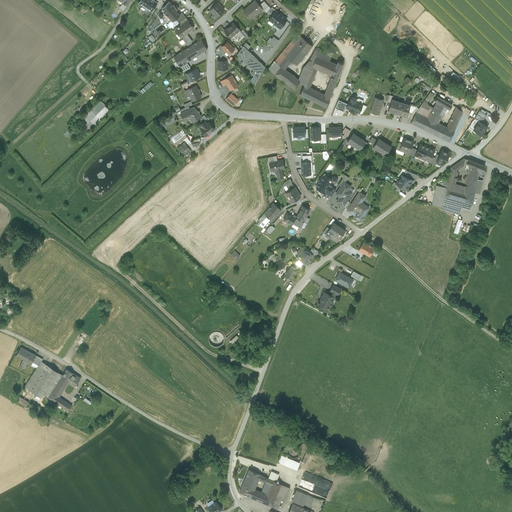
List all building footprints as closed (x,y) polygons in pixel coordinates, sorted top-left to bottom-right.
[(130,0),(117,0),(121,2),(120,4),(123,6),(122,10),(123,11),(130,0)] [(139,0),(138,3),(142,5),(146,8),(152,12),(155,6),(158,2),(155,0),(154,0),(139,0)] [(312,0),(307,12),(311,13),(317,0),(312,0)] [(256,1),(244,11),(251,19),(262,9),(263,9),(260,6),(256,1)] [(263,9),(262,9),(264,11),(269,7),(264,1),(260,6),(263,9)] [(172,5),(169,2),(166,4),(167,4),(162,8),(162,9),(161,11),(160,12),(159,12),(159,16),(160,18),(163,16),(164,18),(166,18),(166,19),(166,21),(167,22),(169,22),(171,20),(172,21),(175,19),(180,16),(179,15),(176,10),(175,8),(176,7),(175,6),(173,5),(172,5)] [(123,6),(120,4),(117,3),(113,13),(119,16),(122,10),(123,6)] [(210,16),(214,20),(223,10),(216,3),(209,10),(212,14),(210,16)] [(275,10),(269,19),(274,23),(281,15),(275,10)] [(182,13),(179,15),(180,16),(175,19),(179,23),(185,18),(186,17),(182,13)] [(287,19),(281,15),(274,23),(280,28),(287,19)] [(194,28),(187,20),(180,25),(179,26),(177,27),(178,27),(176,29),(182,37),(194,28)] [(233,23),(224,30),(227,33),(229,35),(231,37),(234,34),(239,30),(233,23)] [(239,30),(234,34),(239,40),(247,33),(243,29),(240,31),(239,30)] [(182,39),(187,45),(192,41),(187,35),(182,39)] [(290,59),(297,65),(312,46),(299,36),(295,41),(294,39),(275,62),(279,65),(281,62),(283,60),(287,63),(290,59)] [(269,43),(274,46),(278,40),(273,37),(269,43)] [(201,39),(189,46),(195,57),(207,49),(201,39)] [(222,46),(227,52),(229,54),(234,49),(231,45),(230,45),(227,42),(222,46)] [(332,76),(337,65),(329,61),(336,48),(323,43),(319,52),(315,50),(310,60),(304,67),(317,72),(318,70),(332,76)] [(219,47),(225,54),(227,52),(222,46),(221,45),(219,47)] [(247,49),(243,45),(237,54),(256,73),(259,76),(265,66),(247,49)] [(189,60),(195,57),(189,46),(183,50),(189,60)] [(226,63),(227,63),(230,63),(230,60),(228,58),(225,54),(219,47),(216,49),(217,54),(220,54),(220,60),(226,60),(226,63)] [(179,66),(189,60),(183,50),(180,51),(174,56),(179,66)] [(432,73),(435,70),(423,59),(420,62),(432,73)] [(217,64),(217,69),(227,69),(227,63),(226,63),(226,60),(220,60),(218,60),(218,64),(217,64)] [(279,65),(275,62),(269,70),(296,90),(301,84),(302,82),(299,80),(285,69),(279,65)] [(331,78),(337,80),(344,64),(338,62),(337,65),(332,76),(331,78)] [(317,72),(304,67),(299,80),(302,82),(301,84),(305,85),(310,88),(317,72)] [(191,80),(191,81),(195,79),(199,77),(198,73),(199,73),(196,68),(187,73),(191,80)] [(255,84),(259,76),(256,73),(250,80),(255,84)] [(232,74),(220,81),(223,86),(226,84),(228,87),(230,91),(238,85),(232,74)] [(331,97),(337,80),(331,78),(325,94),(331,97)] [(197,81),(195,79),(191,81),(191,80),(189,81),(188,82),(188,81),(182,84),(184,87),(197,81)] [(146,90),(153,84),(151,82),(144,87),(146,90)] [(201,97),(196,85),(187,89),(190,96),(192,101),(201,97)] [(327,108),(331,97),(325,94),(310,88),(305,85),(300,95),(327,108)] [(444,114),(433,107),(426,104),(433,94),(430,92),(416,112),(438,123),(444,114)] [(231,93),(225,99),(233,106),(239,100),(231,93)] [(433,107),(444,114),(448,108),(450,109),(452,105),(437,96),(434,101),(437,102),(433,107)] [(347,104),(346,108),(358,113),(362,104),(355,101),(356,99),(355,98),(354,97),(352,98),(351,99),(349,99),(347,104)] [(371,112),(379,115),(384,100),(375,97),(371,112)] [(392,99),(391,99),(391,102),(388,110),(392,111),(392,112),(394,113),(394,112),(398,101),(392,99)] [(88,131),(110,111),(100,101),(84,116),(87,119),(85,120),(87,122),(83,126),(88,131)] [(404,103),(398,101),(394,112),(399,113),(398,114),(400,114),(404,103)] [(410,105),(404,103),(400,114),(405,115),(404,116),(406,116),(407,116),(410,105)] [(190,109),(182,112),(184,118),(189,116),(194,121),(201,116),(194,107),(190,109)] [(467,114),(456,108),(447,128),(442,138),(454,143),(467,114)] [(479,121),(482,122),(487,115),(479,110),(474,118),(479,121)] [(442,138),(447,128),(438,123),(416,112),(415,114),(412,120),(411,123),(442,138)] [(203,132),(206,135),(214,129),(209,122),(207,124),(204,121),(202,123),(200,124),(202,127),(202,128),(205,130),(203,132)] [(479,133),(482,135),(487,126),(482,122),(479,121),(473,130),(476,132),(476,133),(477,134),(478,134),(479,133)] [(293,128),(293,137),(305,136),(305,127),(293,128)] [(341,127),(329,127),(329,136),(341,136),(341,127)] [(311,128),(311,139),(320,139),(320,128),(311,128)] [(359,137),(352,133),(349,139),(347,141),(348,141),(354,145),(359,137)] [(365,142),(359,137),(354,145),(360,149),(362,147),(365,142)] [(377,140),(372,137),(369,141),(374,145),(377,140)] [(401,144),(399,150),(404,151),(409,138),(406,137),(406,138),(404,137),(401,144)] [(200,138),(192,139),(193,144),(192,144),(193,147),(199,146),(199,142),(201,142),(200,138)] [(374,145),(373,147),(379,151),(385,143),(378,138),(374,145)] [(412,139),(409,138),(404,151),(409,153),(411,147),(413,141),(411,140),(412,139)] [(178,148),(184,156),(191,151),(188,147),(190,146),(187,142),(178,148)] [(385,143),(379,151),(386,155),(391,147),(385,143)] [(422,144),(420,143),(417,150),(415,155),(419,157),(425,146),(425,145),(422,143),(422,144)] [(430,148),(425,146),(419,157),(425,160),(430,148)] [(430,148),(425,160),(429,162),(432,156),(435,150),(433,149),(433,148),(430,147),(430,148)] [(439,155),(436,161),(437,161),(442,163),(443,160),(445,159),(447,159),(449,153),(442,150),(439,155)] [(478,176),(467,174),(464,186),(454,183),(455,183),(458,172),(457,172),(457,170),(463,166),(465,158),(464,158),(451,167),(448,182),(447,187),(446,187),(445,196),(472,205),(475,193),(480,194),(482,180),(478,179),(478,176)] [(485,165),(469,159),(467,164),(469,165),(467,174),(478,176),(479,174),(482,175),(485,165)] [(269,162),(271,171),(276,170),(278,179),(283,178),(281,168),(284,168),(283,160),(276,161),(269,162)] [(310,163),(301,163),(301,176),(311,175),(310,163)] [(409,178),(402,175),(399,179),(409,186),(413,180),(413,179),(409,178)] [(328,177),(327,177),(326,178),(323,176),(322,177),(320,179),(318,180),(319,182),(316,186),(317,188),(322,191),(325,193),(325,192),(329,194),(333,187),(332,186),(332,185),(333,183),(336,183),(337,180),(337,178),(337,177),(334,176),(332,176),(330,178),(328,177)] [(409,186),(399,179),(396,183),(406,190),(409,186)] [(345,182),(344,181),(342,185),(338,191),(341,194),(337,201),(343,205),(351,193),(348,191),(351,186),(345,182)] [(446,187),(436,185),(432,205),(442,207),(444,196),(445,196),(446,187)] [(291,202),(300,196),(294,187),(290,189),(287,191),(285,192),(291,202)] [(333,187),(329,194),(325,192),(331,196),(336,188),(333,187)] [(348,209),(347,210),(355,215),(354,216),(360,220),(361,219),(362,220),(364,217),(363,216),(368,209),(359,203),(362,199),(363,200),(365,196),(359,192),(352,203),(348,209)] [(445,196),(444,196),(442,207),(441,209),(459,214),(461,208),(471,210),(472,205),(445,196)] [(274,203),(264,213),(271,219),(275,215),(276,216),(282,210),(274,203)] [(310,209),(302,205),(297,216),(294,215),(293,215),(293,216),(290,223),(293,224),(293,223),(301,227),(310,209)] [(264,213),(258,220),(259,221),(257,223),(263,228),(271,219),(264,213)] [(293,216),(287,213),(284,220),(290,223),(293,216)] [(329,228),(327,232),(332,236),(339,226),(333,222),(329,228)] [(339,226),(332,236),(338,240),(341,236),(342,236),(343,235),(343,233),(345,230),(339,226)] [(374,248),(363,242),(358,250),(370,257),(374,248)] [(313,256),(306,251),(305,252),(301,249),(297,251),(300,257),(299,258),(300,259),(305,262),(307,263),(308,261),(309,262),(313,256)] [(235,259),(239,255),(235,250),(231,254),(235,259)] [(305,262),(300,259),(299,261),(297,260),(295,263),(301,267),(305,262)] [(356,263),(349,259),(345,266),(354,272),(358,273),(360,270),(354,266),(356,263)] [(292,266),(286,276),(291,280),(296,272),(294,270),(295,268),(292,266)] [(353,279),(339,272),(335,280),(349,287),(353,279)] [(341,289),(333,285),(330,290),(332,291),(335,293),(338,295),(341,289)] [(330,295),(325,292),(320,300),(318,301),(317,302),(318,304),(327,310),(329,305),(330,306),(332,306),(332,305),(332,303),(331,303),(334,297),(335,293),(332,291),(330,295)] [(13,312),(7,308),(4,314),(11,317),(13,312)] [(213,347),(217,347),(221,346),(223,344),(224,340),(224,336),(221,333),(218,332),(214,332),(211,334),(209,337),(209,341),(210,345),(213,347)] [(21,347),(16,355),(24,359),(20,367),(24,369),(28,363),(31,365),(33,361),(39,364),(41,362),(43,360),(21,347)] [(61,379),(63,376),(57,372),(41,362),(39,364),(37,368),(25,387),(40,398),(43,395),(48,398),(61,379)] [(80,378),(67,369),(63,376),(61,379),(68,383),(74,388),(80,378)] [(68,383),(61,379),(48,398),(55,403),(58,397),(68,383)] [(71,406),(58,397),(55,403),(68,411),(71,406)] [(16,403),(25,409),(28,403),(19,398),(16,403)] [(297,470),(301,461),(282,454),(279,462),(297,470)] [(260,475),(249,470),(245,480),(256,485),(259,480),(260,475)] [(271,472),(268,479),(277,482),(280,476),(271,472)] [(327,498),(333,482),(305,472),(299,488),(327,498)] [(265,494),(259,491),(255,500),(277,509),(281,499),(285,500),(290,488),(277,482),(268,479),(260,475),(259,480),(267,483),(268,482),(272,484),(270,488),(267,487),(265,494)] [(256,485),(245,480),(239,494),(251,498),(254,489),(256,485)] [(259,491),(254,489),(251,498),(255,500),(259,491)] [(301,511),(303,508),(308,496),(296,490),(291,502),(293,503),(288,511),(301,511)] [(303,508),(310,510),(315,498),(308,496),(303,508)] [(210,511),(218,511),(222,510),(216,502),(208,508),(209,510),(210,511)]
